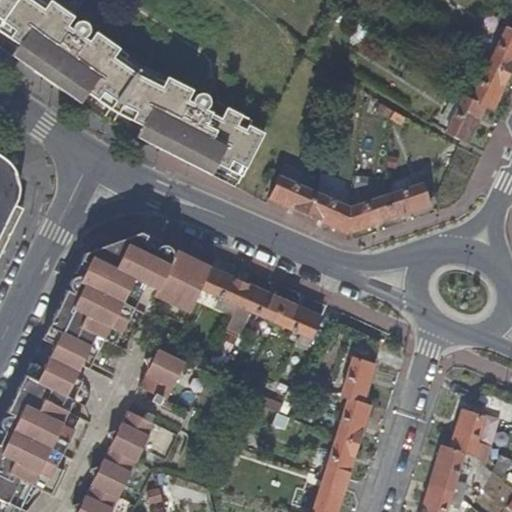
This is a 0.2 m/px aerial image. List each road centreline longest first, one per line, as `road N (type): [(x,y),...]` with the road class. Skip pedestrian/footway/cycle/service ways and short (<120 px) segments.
road 1 (secondary): [(156,193),(346,271),(415,281)]
road 2 (residential): [(375,511),(437,324)]
road 3 (secondary): [(59,225),(0,342)]
